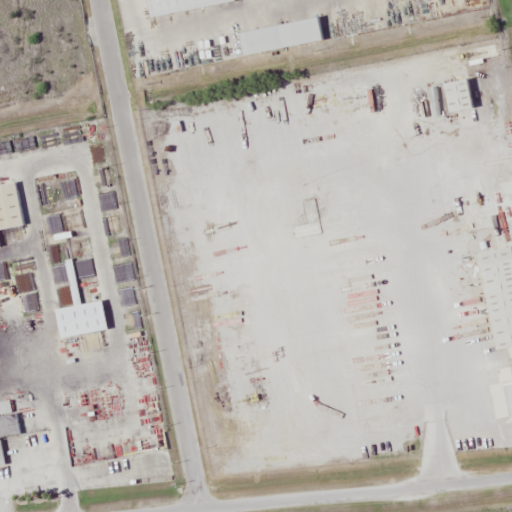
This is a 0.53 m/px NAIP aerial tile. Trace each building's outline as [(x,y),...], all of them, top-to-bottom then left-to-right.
[(231,2),(231,0),(143,0),(146,16),(231,2)] [(318,17),(234,31),(238,53),(322,39),(318,17)] [(0,229),(21,227),(14,182),(0,184),(0,229)] [(511,346),(511,256),(510,246),(473,252),(490,350),(511,346)] [(99,300),(78,303),(73,273),(67,274),(69,285),(57,287),(60,308),(52,309),(56,337),(104,330),(99,300)] [(511,380),(501,382),(507,420),(511,418),(511,380)]
